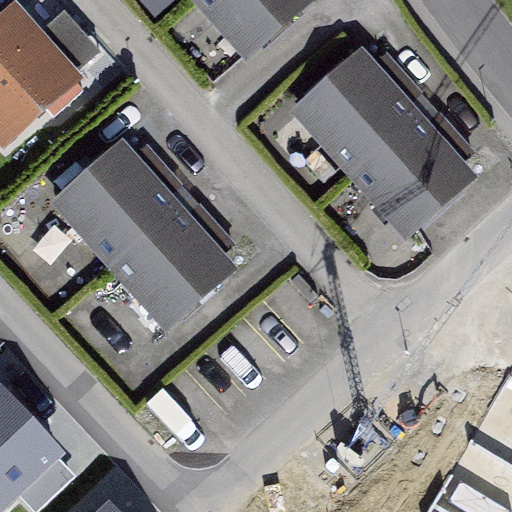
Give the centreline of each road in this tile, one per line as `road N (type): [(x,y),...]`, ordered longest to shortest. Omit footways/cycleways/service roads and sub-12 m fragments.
road 1 (residential): [(391,338),(88,0)]
road 2 (residential): [(192,511),(0,303)]
road 3 (residential): [(391,338),(206,511)]
road 4 (residential): [(511,223),(391,338)]
